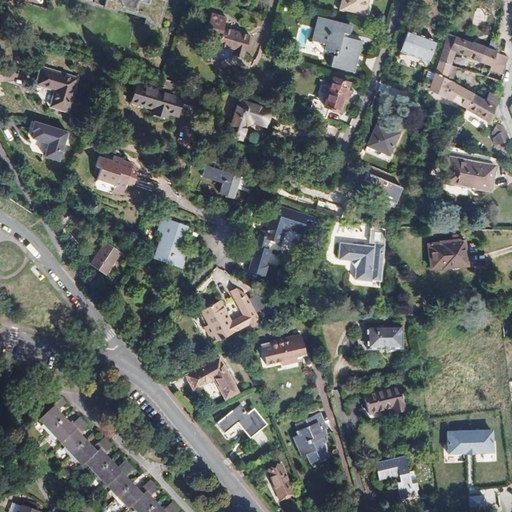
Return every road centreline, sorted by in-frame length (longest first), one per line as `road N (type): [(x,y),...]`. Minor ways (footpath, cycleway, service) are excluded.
road 1 (residential): [(236,226),(267,178),(329,163),(346,145),(399,0)]
road 2 (track): [(0,374),(73,398),(188,511)]
road 3 (residential): [(132,367),(32,241),(0,218)]
road 4 (residential): [(258,511),(132,367)]
road 5 (residential): [(132,367),(0,335)]
